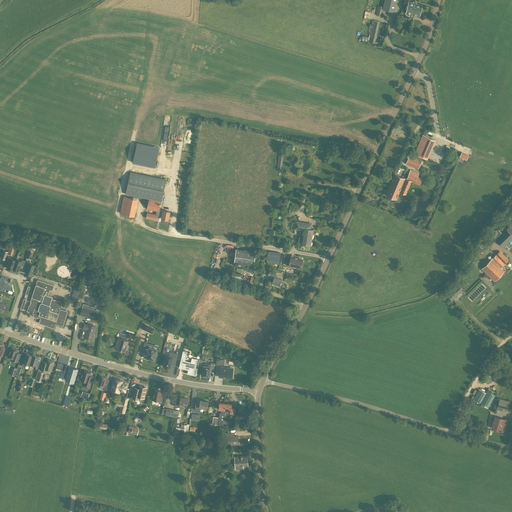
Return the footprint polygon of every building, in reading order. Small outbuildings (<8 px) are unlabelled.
[(394,12),(397,0),(384,0),(382,9),(394,12)] [(414,3),(414,2),(409,1),(405,12),(412,14),(414,5),(413,5),(414,3)] [(422,5),(414,2),(414,3),(413,5),(414,5),(412,14),(419,16),(422,5)] [(375,43),(380,21),(372,19),(369,34),(368,40),(369,40),(369,42),(375,43)] [(428,159),(436,140),(422,134),(414,153),(428,159)] [(137,143),(133,162),(155,167),(159,148),(137,143)] [(418,169),(419,167),(422,159),(409,153),(405,164),(418,169)] [(405,178),(395,174),(386,194),(396,199),(399,192),(406,195),(411,181),(415,183),(418,176),(414,174),(415,171),(410,169),(406,179),(405,178)] [(125,194),(149,199),(161,201),(166,179),(130,172),(125,194)] [(134,216),(138,199),(124,196),(120,213),(134,216)] [(159,209),(161,201),(149,199),(146,208),(157,211),(159,211),(159,209)] [(157,211),(156,214),(158,215),(162,216),(162,218),(168,220),(170,211),(163,210),(159,209),(159,211),(157,211)] [(158,215),(156,214),(147,212),(146,218),(157,220),(158,215)] [(296,221),(294,228),(294,229),(298,229),(303,230),(300,243),(310,245),(313,229),(310,228),(311,224),(296,221)] [(499,230),(493,236),(504,247),(510,242),(510,243),(511,245),(511,235),(508,231),(511,229),(509,227),(502,233),(499,230)] [(254,266),(256,252),(236,249),(234,263),(254,266)] [(279,264),(281,253),(268,250),(267,262),(279,264)] [(501,267),(508,260),(499,251),(482,268),(494,281),(504,271),(501,267)] [(301,268),(303,259),(287,255),(285,264),(301,268)] [(7,268),(13,270),(13,269),(16,260),(10,258),(11,257),(8,256),(6,263),(8,264),(7,268)] [(16,259),(16,260),(13,269),(19,271),(22,261),(16,259)] [(26,270),(25,273),(31,275),(35,265),(29,263),(30,262),(27,261),(24,269),(26,270)] [(243,273),(244,268),(232,267),(231,275),(241,277),(241,273),(243,273)] [(275,275),(275,276),(274,276),(274,277),(271,276),(270,278),(273,279),(272,282),(276,284),(276,285),(279,286),(279,285),(282,279),(278,278),(278,276),(275,275)] [(12,285),(6,282),(6,280),(7,281),(7,280),(4,279),(5,277),(1,276),(0,279),(0,289),(3,290),(4,288),(14,291),(12,285)] [(63,326),(68,311),(66,310),(67,308),(61,306),(62,304),(61,303),(61,302),(52,298),(52,297),(48,295),(50,289),(52,290),(54,285),(37,280),(31,299),(32,299),(31,301),(29,306),(29,305),(27,311),(35,313),(34,316),(40,318),(39,323),(54,328),(55,323),(63,326)] [(462,289),(459,285),(447,296),(451,300),(462,289)] [(80,290),(75,288),(71,299),(75,301),(76,301),(80,290)] [(80,315),(97,320),(99,312),(97,312),(98,308),(83,303),(80,315)] [(94,334),(96,327),(84,323),(82,329),(86,330),(84,337),(92,340),(92,339),(93,339),(94,335),(94,334)] [(156,330),(150,327),(148,332),(153,335),(156,330)] [(128,340),(127,340),(128,335),(120,332),(115,349),(125,352),(128,340)] [(147,358),(150,358),(150,359),(153,360),(153,359),(154,359),(154,356),(155,356),(157,349),(148,347),(149,344),(145,343),(143,348),(146,349),(145,354),(147,354),(147,357),(147,358)] [(11,358),(11,359),(17,362),(20,355),(17,354),(18,349),(11,347),(8,356),(11,358)] [(166,366),(166,367),(169,368),(169,367),(170,367),(172,361),(175,362),(177,353),(170,351),(169,356),(165,355),(163,362),(164,362),(163,366),(166,366)] [(30,364),(30,363),(33,355),(32,355),(27,353),(25,358),(23,357),(20,364),(24,365),(25,363),(30,364)] [(37,361),(39,356),(33,354),(32,355),(33,355),(30,363),(34,365),(33,367),(37,369),(40,362),(37,361)] [(182,356),(180,363),(185,364),(185,366),(190,367),(188,373),(194,374),(194,375),(195,375),(197,368),(196,368),(198,359),(192,357),(191,361),(185,360),(186,357),(182,356)] [(51,371),(54,361),(47,359),(46,362),(43,361),(40,369),(44,371),(44,369),(51,371)] [(203,375),(203,376),(206,376),(209,376),(210,369),(214,370),(214,363),(210,362),(210,364),(204,363),(202,375),(203,375)] [(66,365),(62,377),(66,378),(66,379),(71,381),(71,382),(72,381),(73,382),(77,369),(76,369),(76,368),(76,369),(66,366),(66,365)] [(219,370),(219,372),(218,376),(232,378),(233,368),(219,366),(219,370)] [(83,387),(89,388),(93,376),(90,375),(90,372),(83,370),(80,379),(85,381),(83,387)] [(482,381),(486,383),(490,376),(486,374),(482,381)] [(106,390),(108,385),(105,384),(107,377),(99,375),(97,385),(102,386),(102,389),(106,390)] [(125,392),(127,385),(122,383),(122,381),(114,379),(111,390),(119,392),(120,390),(125,392)] [(144,398),(146,387),(139,386),(137,393),(134,392),(132,398),(138,399),(139,396),(144,398)] [(488,408),(496,392),(488,388),(486,392),(479,389),(474,397),(472,395),(471,398),(473,400),(488,408)] [(153,400),(159,401),(159,402),(162,403),(163,397),(160,396),(161,391),(155,390),(153,400)] [(126,407),(128,398),(123,396),(122,401),(116,400),(115,405),(126,407)] [(187,405),(188,398),(176,396),(174,406),(179,407),(180,404),(187,405)] [(503,408),(507,409),(509,401),(500,399),(497,409),(503,411),(503,408)] [(207,408),(208,401),(200,400),(200,403),(195,402),(195,410),(200,410),(200,407),(207,408)] [(231,404),(225,403),(225,410),(230,410),(230,413),(235,414),(235,407),(231,407),(231,404)] [(505,432),(508,420),(495,416),(492,428),(505,432)] [(225,444),(238,443),(237,435),(229,436),(229,433),(222,433),(222,439),(225,439),(225,444)] [(234,457),(235,469),(240,469),(239,466),(248,465),(247,456),(234,457)]
